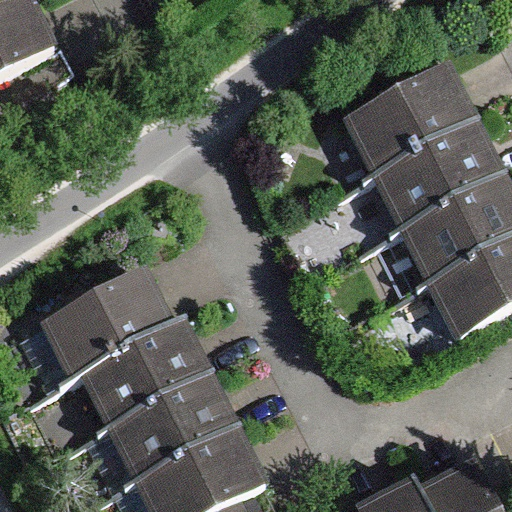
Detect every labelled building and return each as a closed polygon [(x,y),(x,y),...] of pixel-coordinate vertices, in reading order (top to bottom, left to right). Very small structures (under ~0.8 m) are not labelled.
[(0,0),(0,85),(56,56),(25,0),(0,0)] [(447,87),(353,134),(380,186),(473,140),(447,87)] [(473,140),(380,186),(406,239),(499,193),(473,140)] [(511,218),(499,193),(406,239),(432,292),(511,252),(511,218)] [(511,252),(432,292),(459,345),(511,318),(511,252)] [(163,289),(51,344),(78,400),(99,390),(154,500),(131,511),(256,511),(259,511),(236,463),(266,448),(208,333),(189,342),(163,289)] [(497,511),(483,487),(440,511),(434,511),(419,488),(379,511),(497,511)]
